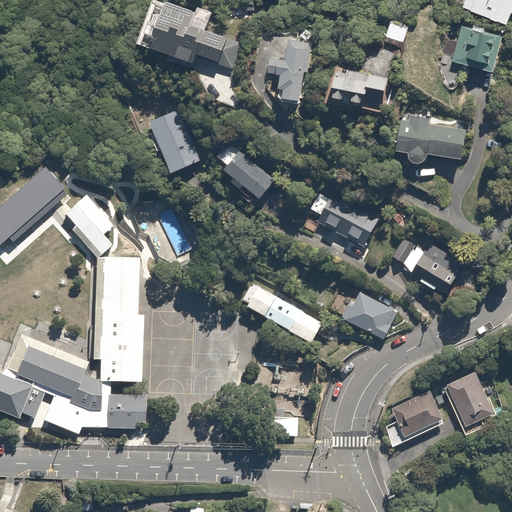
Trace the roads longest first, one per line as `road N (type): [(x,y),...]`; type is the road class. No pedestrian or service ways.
road 1 (residential): [(0,460),(357,474)]
road 2 (residential): [(357,474),(355,410),(367,381),(511,290)]
road 3 (residential): [(511,210),(491,235),(455,220),(459,187),(478,147)]
